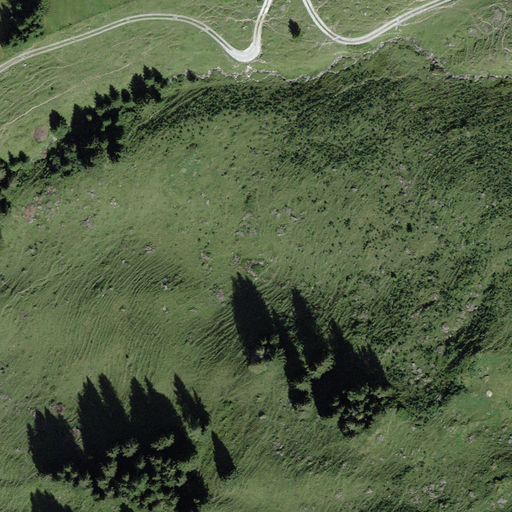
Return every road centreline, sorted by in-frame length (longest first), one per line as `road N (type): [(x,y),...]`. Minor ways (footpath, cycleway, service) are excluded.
road 1 (track): [(269,0),(256,50),(245,55),(189,21),(159,18),(0,73)]
road 2 (track): [(455,0),(367,43),(335,38),(309,0)]
